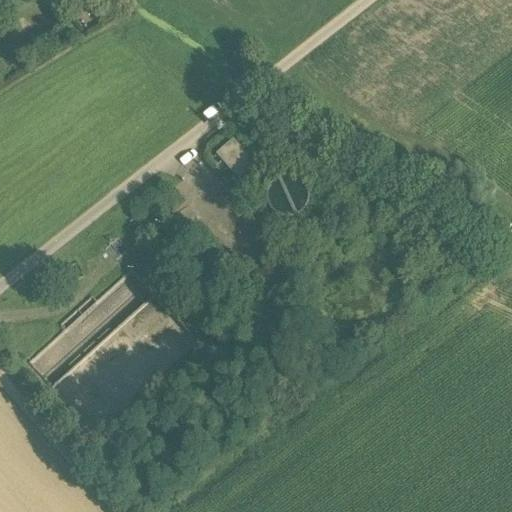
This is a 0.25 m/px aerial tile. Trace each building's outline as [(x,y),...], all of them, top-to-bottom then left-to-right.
[(256,171),(233,145),(218,159),(240,184),(256,171)] [(160,204),(126,231),(133,239),(163,216),(166,213),(167,213),(160,204)] [(300,320),(288,329),(298,341),(293,345),(266,340),(263,336),(263,337),(243,312),(244,311),(193,245),(194,245),(179,226),(176,226),(166,213),(163,216),(187,247),(187,249),(239,315),(240,314),(260,339),(259,340),(262,344),(264,343),(295,348),(300,344),(301,346),(313,336),(300,320)] [(194,245),(193,245),(244,311),(246,310),(196,246),(205,240),(203,237),(194,245)] [(78,265),(68,269),(74,285),(85,281),(78,265)]
